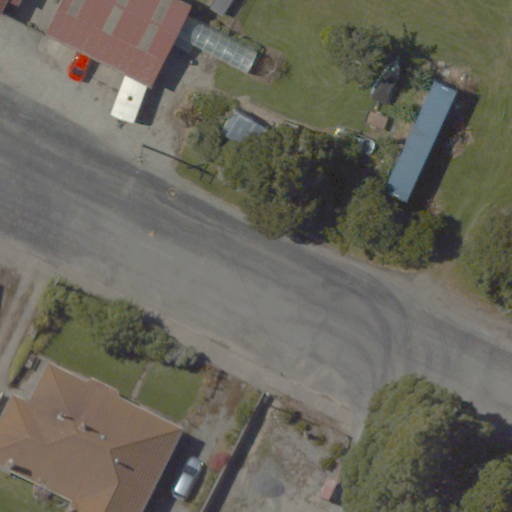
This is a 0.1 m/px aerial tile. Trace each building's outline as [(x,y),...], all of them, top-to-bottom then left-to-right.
[(123,0),(0,0),(0,20),(89,66),(123,0)] [(414,0),(410,8),(438,24),(451,0),(414,0)] [(378,178),(403,193),(464,85),(439,71),(378,178)] [(0,282),(0,305),(10,288),(0,282)] [(133,511),(178,427),(51,361),(31,399),(8,387),(0,402),(0,467),(62,500),(56,511),(133,511)]
